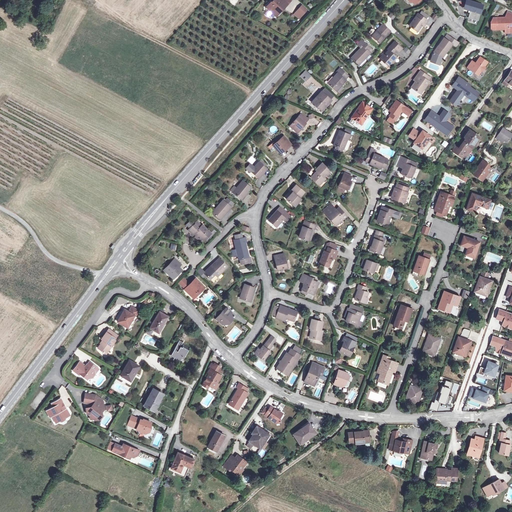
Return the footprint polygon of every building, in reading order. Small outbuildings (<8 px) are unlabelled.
[(285,0),(284,0),(274,0),(272,3),(271,2),(266,7),(274,14),(278,10),(280,12),(288,3),(285,0)] [(482,4),(467,0),(465,0),(464,5),(466,6),(465,9),(470,11),(470,9),(480,12),(482,4)] [(301,6),(293,14),(298,19),(306,11),(301,6)] [(421,10),(418,14),(426,20),(429,16),(421,10)] [(426,20),(418,14),(416,17),(415,17),(409,26),(417,32),(422,25),(423,23),(425,24),(427,21),(426,20)] [(492,22),(492,28),(504,27),(504,29),(504,33),(511,32),(511,17),(504,17),(496,18),(496,17),(492,17),(490,22),(492,22)] [(372,35),(371,36),(379,43),(390,31),(382,24),(375,31),(373,29),(371,29),(369,32),(369,33),(372,35)] [(446,51),(452,44),(448,41),(451,37),(447,34),(444,38),(443,38),(433,52),(441,58),(446,51)] [(451,37),(448,41),(452,44),(456,46),(459,42),(451,37)] [(372,50),(361,39),(357,44),(360,48),(351,58),(357,64),(363,58),(364,60),(372,50)] [(390,46),(396,50),(398,53),(402,49),(394,41),(390,46)] [(396,50),(390,46),(387,50),(388,51),(380,59),(388,66),(396,57),(392,54),(396,50)] [(487,62),(480,57),(475,64),(472,61),(467,68),(478,75),(481,71),(482,71),(484,68),(484,66),(487,62)] [(414,74),(420,69),(417,65),(411,70),(414,74)] [(348,76),(340,68),(337,72),(337,73),(328,84),(336,91),(337,90),(339,92),(343,87),(341,86),(346,80),(345,79),(348,76)] [(305,70),(299,76),(305,82),(311,76),(305,70)] [(429,78),(419,71),(415,77),(417,79),(415,82),(411,87),(420,93),(428,82),(427,80),(429,78)] [(311,75),(303,85),(306,88),(312,82),(320,89),(323,86),(311,75)] [(454,97),(458,100),(463,93),(473,100),(478,93),(468,86),(469,85),(459,77),(453,86),(457,89),(458,88),(460,89),(454,97)] [(325,89),(322,92),(330,99),(333,96),(325,89)] [(322,92),(321,91),(312,102),(322,111),(326,106),(325,106),(331,100),(330,99),(322,92)] [(403,106),(396,100),(392,106),(389,110),(391,112),(389,116),(394,120),(395,120),(398,116),(396,115),(398,113),(403,106)] [(371,109),(362,102),(351,118),(361,124),(371,109)] [(410,110),(403,106),(398,113),(405,118),(406,116),(410,110)] [(424,118),(428,121),(433,113),(429,111),(424,118)] [(428,121),(446,134),(452,127),(444,121),(449,114),(444,111),(439,117),(433,113),(428,121)] [(308,120),(301,114),(290,126),(297,133),(305,124),(305,123),(308,120)] [(413,143),(421,149),(424,145),(425,145),(429,140),(431,137),(422,130),(420,133),(413,129),(408,135),(415,140),(413,143)] [(511,135),(503,129),(496,138),(500,142),(502,139),(504,141),(507,143),(511,135)] [(468,152),(471,147),(472,147),(479,137),(475,134),(469,130),(465,136),(466,137),(463,141),(458,148),(455,147),(452,151),(462,158),(466,151),(468,152)] [(347,140),(350,135),(343,132),(341,137),(337,135),(333,145),(336,146),(342,149),(343,149),(347,140)] [(290,145),(283,137),(274,144),(273,142),(269,146),(273,150),(276,148),(280,153),(286,147),(287,148),(290,145)] [(388,160),(369,152),(365,162),(379,168),(380,166),(384,168),(388,160)] [(409,160),(401,157),(398,164),(403,166),(403,168),(401,173),(410,177),(415,167),(416,163),(409,160)] [(482,160),(473,174),(482,180),(490,168),(487,166),(489,164),(482,160)] [(264,167),(258,162),(250,171),(258,178),(266,169),(264,167)] [(330,171),(321,163),(316,169),(317,171),(311,177),(319,185),(325,178),(324,177),(330,171)] [(378,177),(384,180),(387,174),(381,171),(378,177)] [(351,176),(344,173),(338,186),(347,190),(351,181),(349,181),(351,176)] [(465,185),(468,177),(462,174),(458,182),(465,185)] [(250,188),(242,181),(236,188),(233,192),(241,199),(250,188)] [(408,188),(397,184),(392,198),(403,202),(408,188)] [(304,192),(296,185),(291,191),(292,192),(286,199),(294,206),(300,199),(299,198),(304,192)] [(454,197),(440,192),(434,210),(443,213),(445,207),(444,206),(445,204),(451,206),(454,197)] [(490,200),(472,193),(466,209),(474,212),(477,203),(480,204),(480,205),(487,208),(490,200)] [(230,207),(222,200),(212,213),(218,219),(224,212),(225,213),(230,207)] [(323,211),(326,214),(333,208),(330,205),(323,211)] [(401,213),(382,207),(380,211),(382,211),(381,215),(379,214),(377,221),(385,224),(386,218),(389,219),(390,215),(399,218),(401,213)] [(286,215),(279,208),(268,220),(276,227),(284,218),(286,215)] [(337,224),(346,216),(340,210),(337,212),(336,211),(333,208),(326,214),(332,221),(333,220),(337,224)] [(201,227),(197,222),(189,231),(194,235),(195,233),(197,234),(194,237),(200,242),(202,239),(204,240),(211,233),(202,225),(201,227)] [(316,226),(305,222),(299,237),(308,240),(312,230),(314,231),(316,226)] [(381,238),(383,233),(376,230),(369,250),(378,253),(380,247),(382,247),(385,239),(381,238)] [(479,242),(463,236),(460,245),(467,248),(465,255),(474,258),(479,242)] [(245,238),(234,241),(238,260),(239,260),(241,265),(251,262),(249,257),(248,257),(245,243),(246,243),(245,238)] [(326,244),(324,251),(326,252),(328,248),(335,250),(337,245),(330,243),(326,244)] [(326,252),(324,251),(320,260),(319,264),(328,268),(330,264),(332,258),(333,255),(335,256),(337,251),(335,250),(328,248),(326,252)] [(284,254),(274,256),(277,270),(287,268),(284,254)] [(422,257),(418,256),(413,271),(422,274),(425,266),(426,267),(429,259),(422,257)] [(219,258),(204,273),(210,279),(215,274),(217,277),(227,267),(219,258)] [(180,265),(174,259),(164,270),(173,279),(181,270),(178,267),(180,265)] [(375,263),(363,259),(362,263),(364,264),(363,266),(363,269),(372,272),(373,270),(375,263)] [(482,271),(480,277),(487,279),(489,273),(482,271)] [(313,278),(303,274),(300,281),(305,283),(302,291),(307,294),(308,292),(313,294),(316,287),(315,286),(316,282),(312,280),(313,278)] [(487,279),(480,277),(474,291),(475,292),(474,295),(484,299),(485,295),(486,296),(491,281),(487,279)] [(204,288),(195,279),(185,290),(186,291),(190,295),(193,298),(200,290),(201,291),(204,288)] [(327,281),(323,291),(330,295),(335,284),(327,281)] [(254,288),(244,284),(240,298),(249,301),(254,288)] [(365,287),(358,285),(357,289),(358,289),(354,299),(364,303),(366,297),(368,292),(364,291),(365,287)] [(190,295),(186,291),(181,295),(186,300),(190,295)] [(460,297),(444,291),(438,309),(448,312),(451,304),(457,305),(460,297)] [(120,316),(117,321),(124,325),(128,324),(134,315),(135,315),(138,310),(131,305),(128,311),(124,309),(121,314),(122,314),(121,316),(120,316)] [(350,305),(349,309),(361,313),(362,309),(350,305)] [(411,309),(401,305),(394,326),(400,328),(403,320),(406,321),(407,322),(411,309)] [(276,316),(279,308),(274,306),(271,315),(276,316)] [(297,312),(280,306),(279,308),(276,316),(276,318),(284,321),(285,318),(294,321),(297,312)] [(231,312),(225,308),(216,319),(219,322),(220,321),(222,320),(224,322),(226,321),(229,323),(232,319),(228,315),(231,312)] [(361,313),(349,309),(347,308),(345,315),(347,316),(346,318),(345,321),(357,325),(358,321),(358,320),(362,322),(364,315),(363,314),(361,313)] [(511,314),(499,310),(496,318),(503,321),(501,325),(511,328),(511,314)] [(159,312),(150,328),(153,330),(159,333),(168,317),(159,312)] [(322,322),(311,319),(309,328),(311,329),(309,337),(314,339),(319,340),(322,331),(320,331),(322,322)] [(150,335),(153,330),(150,328),(148,327),(145,332),(150,335)] [(108,328),(106,331),(115,337),(117,334),(108,328)] [(462,331),(460,335),(468,338),(470,331),(465,329),(464,329),(463,329),(462,331)] [(115,337),(106,331),(101,338),(103,340),(98,347),(106,353),(112,345),(110,344),(111,343),(114,339),(115,337)] [(439,338),(428,334),(422,351),(432,355),(434,350),(435,350),(439,338)] [(495,343),(497,338),(492,336),(490,344),(495,345),(495,351),(496,352),(499,344),(495,343)] [(469,341),(458,337),(453,352),(464,355),(469,341)] [(511,349),(511,343),(497,338),(495,343),(499,344),(496,352),(506,355),(507,350),(511,352),(511,349)] [(183,342),(179,340),(171,356),(174,358),(173,361),(178,364),(183,355),(184,356),(189,347),(183,344),(182,348),(180,347),(183,342)] [(349,356),(355,343),(348,340),(346,344),(343,343),(339,351),(349,356)] [(268,350),(272,345),(267,341),(260,350),(258,348),(254,353),(263,360),(270,352),(268,350)] [(294,346),(292,350),(298,354),(301,350),(294,346)] [(287,354),(286,353),(276,368),(286,374),(291,366),(292,367),(297,359),(299,355),(298,354),(292,350),(290,349),(287,354)] [(389,358),(384,356),(383,362),(381,361),(377,372),(380,374),(378,381),(387,384),(391,373),(389,373),(390,370),(393,371),(396,363),(388,360),(389,358)] [(129,360),(121,375),(129,380),(134,372),(135,373),(139,366),(129,360)] [(80,361),(73,370),(79,374),(80,373),(87,378),(88,377),(92,376),(95,373),(94,369),(96,366),(90,362),(88,364),(87,363),(85,365),(80,361)] [(493,376),(497,365),(487,361),(485,365),(486,365),(484,372),(493,376)] [(312,362),(311,366),(323,371),(324,367),(312,362)] [(210,372),(204,382),(210,386),(213,388),(216,382),(221,376),(218,374),(221,370),(218,368),(219,367),(215,364),(214,365),(211,370),(210,369),(209,371),(210,372)] [(323,371),(311,366),(304,381),(314,386),(317,378),(319,374),(321,374),(323,371)] [(347,373),(338,370),(334,384),(338,385),(339,384),(343,386),(345,380),(347,381),(349,376),(346,375),(347,373)] [(438,402),(446,404),(452,382),(444,380),(438,402)] [(239,388),(230,402),(239,408),(248,393),(246,392),(244,391),(246,388),(239,384),(237,387),(239,388)] [(412,386),(410,385),(405,400),(409,401),(412,402),(417,404),(422,389),(412,386)] [(469,396),(484,402),(487,394),(481,392),(471,388),(469,396)] [(153,389),(144,405),(152,409),(154,405),(156,406),(162,394),(153,389)] [(96,394),(86,393),(84,401),(92,402),(94,404),(91,408),(89,406),(86,407),(87,412),(90,414),(91,418),(96,417),(96,418),(100,418),(103,414),(102,411),(105,407),(105,404),(102,402),(104,399),(96,394)] [(63,402),(61,398),(53,403),(55,406),(47,410),(51,416),(53,415),(56,422),(61,420),(62,420),(65,418),(66,416),(68,415),(67,412),(68,411),(66,407),(65,407),(62,402),(63,402)] [(237,410),(239,408),(230,402),(228,405),(237,410)] [(268,409),(265,415),(268,417),(276,423),(280,422),(279,418),(282,413),(279,411),(277,411),(270,407),(268,409)] [(136,418),(133,427),(137,428),(136,429),(140,431),(145,433),(149,432),(150,427),(149,427),(151,422),(143,419),(142,421),(136,418)] [(309,423),(293,434),(300,444),(315,433),(309,423)] [(253,435),(249,441),(254,444),(260,448),(266,439),(263,437),(266,433),(256,426),(253,431),(255,432),(253,435)] [(368,430),(348,433),(349,443),(355,442),(355,444),(361,443),(370,442),(368,430)] [(216,431),(207,447),(216,451),(224,435),(216,431)] [(501,443),(499,453),(507,455),(510,441),(506,440),(506,441),(504,440),(506,433),(501,432),(499,443),(501,443)] [(470,441),(467,454),(476,456),(477,453),(479,453),(483,439),(475,436),(474,440),(474,442),(470,441)] [(396,440),(394,450),(404,453),(405,449),(408,450),(411,440),(403,438),(403,442),(396,440)] [(424,441),(420,458),(431,460),(433,453),(433,449),(435,450),(437,444),(424,441)] [(115,443),(112,451),(130,458),(131,456),(133,457),(136,456),(139,450),(123,443),(122,446),(115,443)] [(257,454),(262,458),(266,452),(261,449),(257,454)] [(178,453),(171,468),(179,471),(182,464),(189,466),(191,467),(194,459),(178,453)] [(228,460),(224,466),(228,469),(229,467),(234,471),(237,473),(241,468),(246,462),(238,455),(235,458),(232,463),(228,460)] [(184,476),(189,466),(182,464),(179,471),(171,468),(170,470),(184,476)] [(436,469),(436,482),(441,483),(441,480),(446,480),(456,481),(457,469),(452,469),(451,471),(441,470),(441,469),(436,469)] [(498,479),(483,488),(487,496),(495,491),(496,493),(507,487),(504,482),(501,483),(498,479)]
